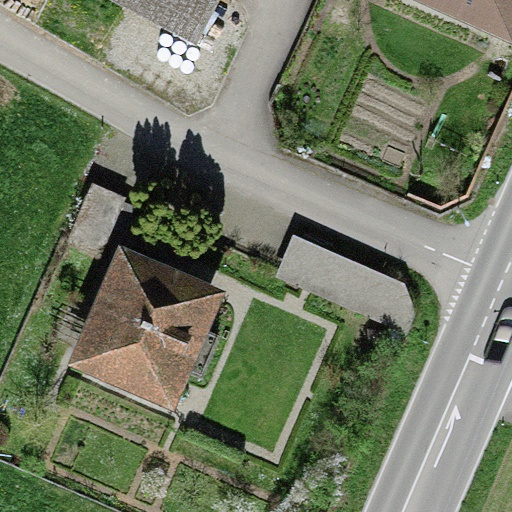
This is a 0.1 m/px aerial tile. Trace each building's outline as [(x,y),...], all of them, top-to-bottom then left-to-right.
[(210,0),(109,0),(189,41),(210,0)] [(511,0),(370,0),(506,58),(511,44),(511,0)] [(95,184),(68,242),(95,254),(121,195),(95,184)] [(390,288),(284,242),(265,285),(370,332),(390,288)] [(211,297),(131,264),(91,362),(172,395),(211,297)]
